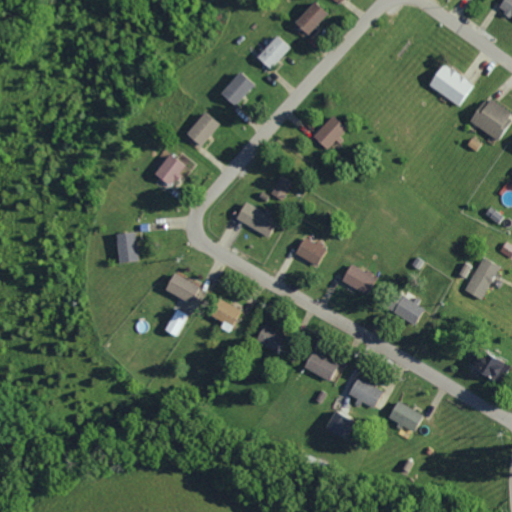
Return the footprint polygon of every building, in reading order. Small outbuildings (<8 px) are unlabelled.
[(511,0),(500,0),(495,7),(511,18),(511,0)] [(292,21),(305,34),(325,13),(311,1),(292,21)] [(268,69),(289,47),(275,34),(254,56),(268,69)] [(425,83),(457,107),(472,86),(440,62),(425,83)] [(234,106),(252,82),(235,70),(218,94),(234,106)] [(511,113),(484,95),(467,121),(494,139),(511,113)] [(183,133),(198,146),(217,124),(203,111),(183,133)] [(324,149),(344,130),(331,115),(311,135),(324,149)] [(185,166),(168,153),(152,173),(169,186),(185,166)] [(269,193),(282,200),(292,182),(279,175),(269,193)] [(234,220),(266,235),(274,218),(242,202),(234,220)] [(483,213),(496,224),(502,216),(488,206),(483,213)] [(117,263),(136,260),(132,231),(113,234),(117,263)] [(300,236),(293,255),(316,264),(324,246),(300,236)] [(497,266),(480,257),(463,290),(479,299),(497,266)] [(339,282),(365,293),(373,276),(347,264),(339,282)] [(197,284),(170,272),(162,290),(189,302),(197,284)] [(422,308),(400,295),(390,311),(412,324),(422,308)] [(240,309),(215,297),(207,315),(220,322),(218,327),(229,333),(240,309)] [(187,314),(173,308),(162,330),(176,337),(187,314)] [(278,352),(285,333),(261,324),(254,343),(278,352)] [(336,364),(312,349),(301,366),(325,381),(336,364)] [(471,372),(500,384),(509,363),(480,351),(471,372)] [(358,400),(371,408),(380,391),(355,377),(346,393),(358,400)] [(411,432),(420,413),(394,400),(386,417),(396,422),(395,424),(411,432)] [(350,420),(330,411),(322,429),(341,438),(350,420)]
